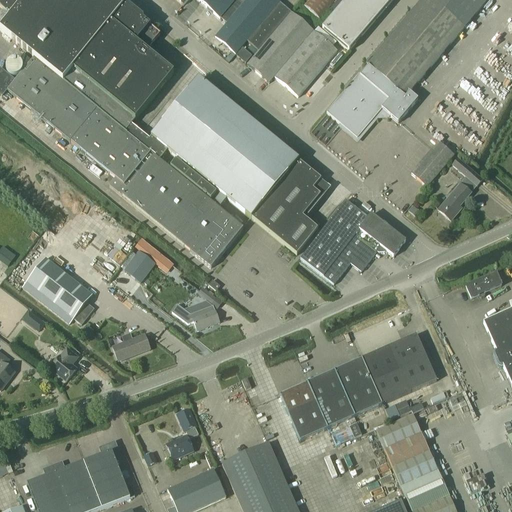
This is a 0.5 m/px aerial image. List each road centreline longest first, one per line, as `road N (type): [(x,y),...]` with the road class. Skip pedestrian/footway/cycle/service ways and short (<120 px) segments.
road 1 (tertiary): [(0,430),(161,379),(442,261)]
road 2 (unclassified): [(134,0),(294,135)]
road 3 (unclassified): [(294,135),(442,261)]
road 4 (unclassified): [(294,135),(407,0)]
road 5 (unknown): [(247,345),(307,503)]
